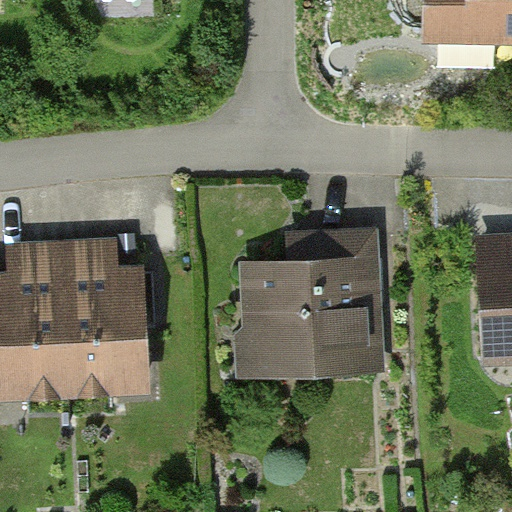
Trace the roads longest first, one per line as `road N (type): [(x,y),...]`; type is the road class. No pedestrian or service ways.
road 1 (residential): [(265,146),(0,173)]
road 2 (residential): [(511,153),(265,146)]
road 3 (residential): [(265,146),(267,0)]
